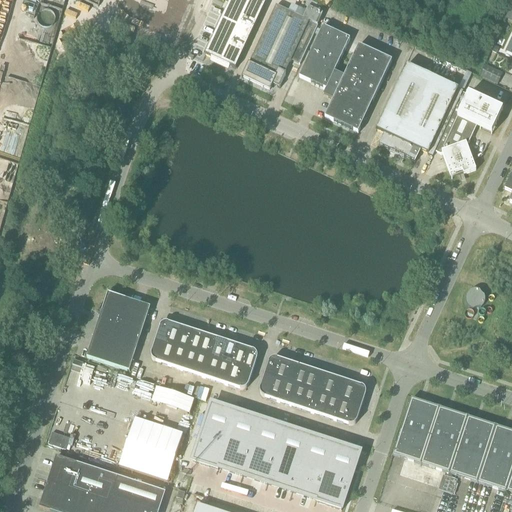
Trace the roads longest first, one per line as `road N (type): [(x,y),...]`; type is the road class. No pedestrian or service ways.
road 1 (unclassified): [(91,260),(143,111),(164,79),(174,77),(478,216)]
road 2 (unclassified): [(408,364),(91,260)]
road 3 (unclassified): [(9,511),(91,260)]
road 4 (unknown): [(160,314),(149,369),(253,404)]
road 5 (unknown): [(269,347),(371,381),(363,437)]
road 6 (unclassified): [(408,364),(478,216)]
road 7 (unclassified): [(361,510),(408,364)]
